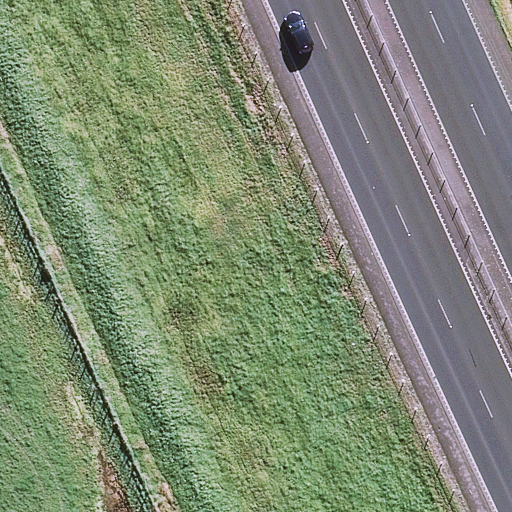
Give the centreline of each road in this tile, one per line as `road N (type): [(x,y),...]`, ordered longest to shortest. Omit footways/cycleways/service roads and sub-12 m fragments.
road 1 (motorway): [(511,426),(319,0)]
road 2 (motorway): [(436,0),(511,170)]
